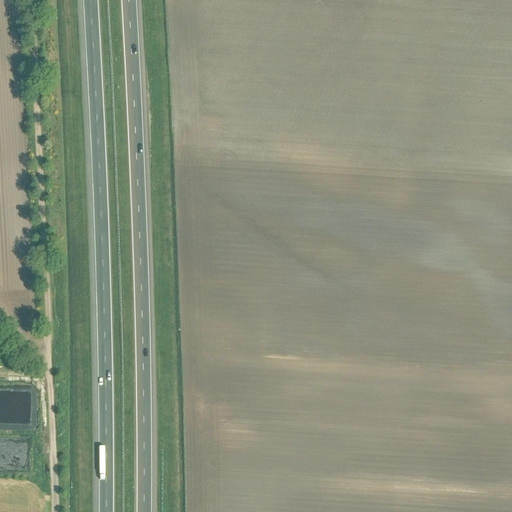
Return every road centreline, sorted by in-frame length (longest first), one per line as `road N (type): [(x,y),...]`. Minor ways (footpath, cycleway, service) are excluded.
road 1 (motorway): [(144,511),(127,0)]
road 2 (motorway): [(90,0),(105,511)]
road 3 (track): [(49,372),(29,0)]
road 4 (unclassified): [(54,511),(49,372)]
